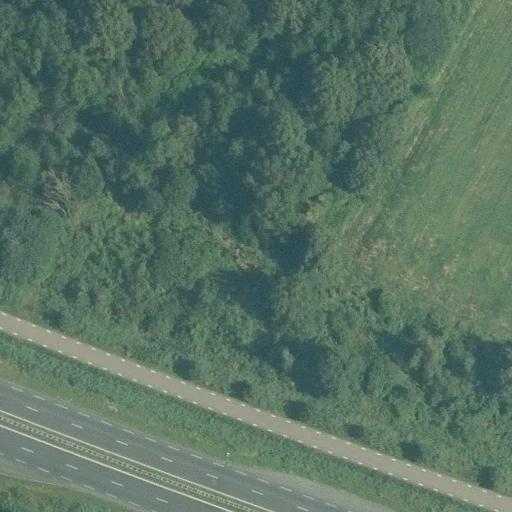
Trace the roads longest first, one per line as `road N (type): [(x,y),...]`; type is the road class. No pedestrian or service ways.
road 1 (unclassified): [(0,319),(511,508)]
road 2 (trunk): [(314,511),(0,398)]
road 3 (trunk): [(0,440),(194,511)]
